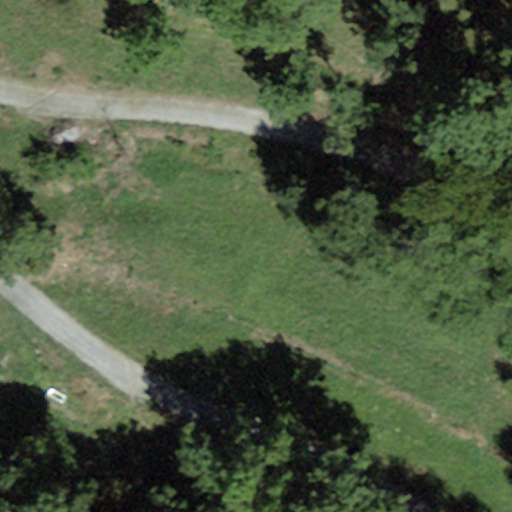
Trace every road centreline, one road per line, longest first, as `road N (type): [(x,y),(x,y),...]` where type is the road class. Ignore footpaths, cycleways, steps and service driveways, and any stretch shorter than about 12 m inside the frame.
road 1 (track): [(0,99),(286,145),(511,242)]
road 2 (track): [(381,511),(342,479),(138,389),(0,293)]
